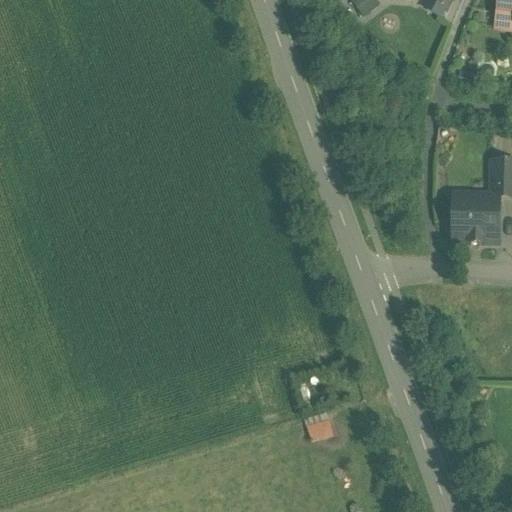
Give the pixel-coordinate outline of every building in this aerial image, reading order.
[(354,0),(361,19),(381,12),(377,0),(354,0)] [(434,0),(427,13),(440,20),(451,0),(434,0)] [(511,0),(502,0),(500,17),(511,18),(511,0)] [(168,48),(151,48),(152,60),(168,60),(168,48)] [(511,166),(493,166),(492,201),(500,201),(500,202),(511,202),(511,166)] [(492,201),(476,200),(476,208),(455,208),(454,247),(472,248),(472,249),(473,249),(474,248),(480,248),(480,249),(481,250),(482,248),(499,248),(500,202),(500,201),(492,201)] [(307,421),(314,446),(337,439),(330,415),(307,421)]
